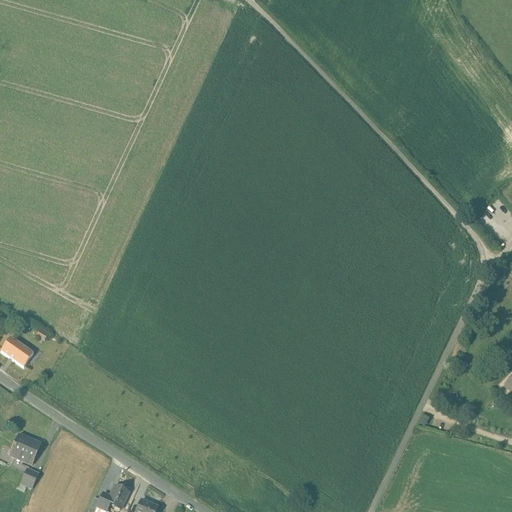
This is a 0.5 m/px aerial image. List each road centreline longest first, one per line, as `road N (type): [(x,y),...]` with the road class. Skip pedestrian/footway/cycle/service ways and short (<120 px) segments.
road 1 (unclassified): [(373,511),(484,253),(252,0)]
road 2 (unclassified): [(0,373),(208,511)]
